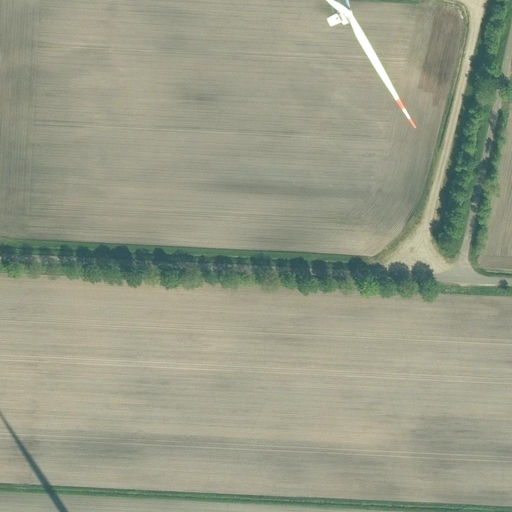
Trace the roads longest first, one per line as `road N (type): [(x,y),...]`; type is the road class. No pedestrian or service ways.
road 1 (unclassified): [(457,279),(0,256)]
road 2 (unclassified): [(511,39),(457,279)]
